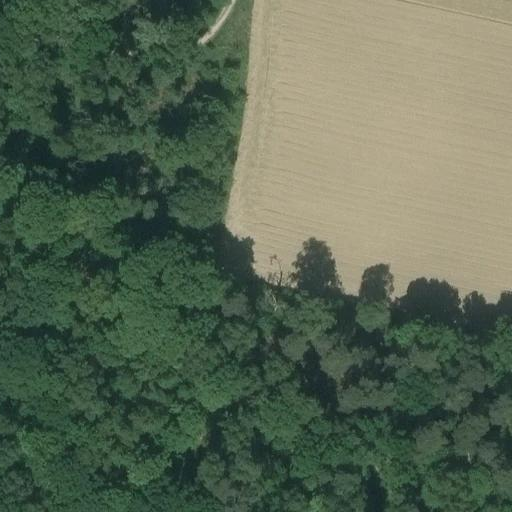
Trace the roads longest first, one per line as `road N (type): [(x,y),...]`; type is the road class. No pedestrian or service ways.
road 1 (track): [(0,226),(434,511)]
road 2 (track): [(230,0),(191,56),(0,37)]
